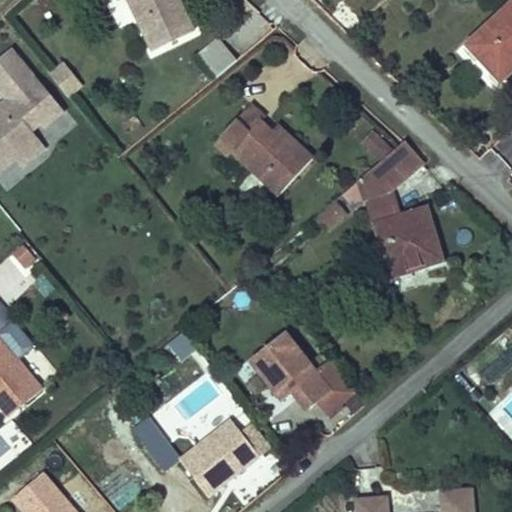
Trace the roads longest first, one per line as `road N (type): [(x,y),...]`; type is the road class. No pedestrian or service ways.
road 1 (residential): [(270,511),(511,315)]
road 2 (residential): [(511,198),(303,0)]
